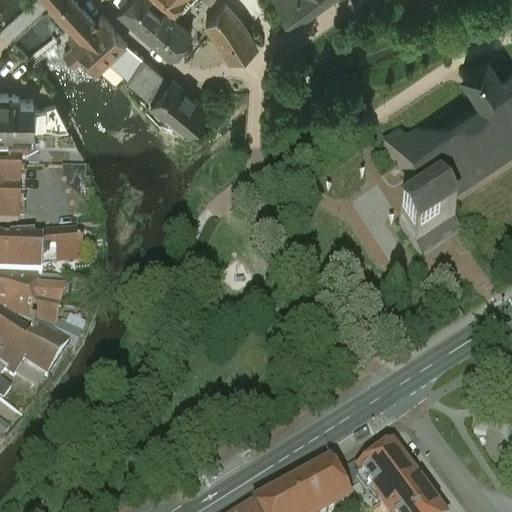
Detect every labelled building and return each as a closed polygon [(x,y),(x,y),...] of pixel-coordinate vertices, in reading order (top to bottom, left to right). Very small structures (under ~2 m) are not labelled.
[(62,0),(57,5),(55,7),(76,30),(67,37),(73,44),(68,49),(63,53),(73,64),(77,61),(84,56),(95,69),(104,61),(125,42),(102,13),(95,20),(76,0),(62,0)] [(145,0),(125,0),(118,8),(170,53),(190,31),(168,11),(165,9),(160,14),(145,1),(145,0)] [(154,0),(165,9),(168,11),(178,0),(154,0)] [(212,15),(205,22),(213,32),(229,58),(256,43),(242,21),(237,14),(224,0),(218,7),(211,15),(212,15)] [(277,0),(291,23),(305,14),(324,0),(277,0)] [(446,0),(420,0),(420,2),(419,1),(418,4),(444,10),(446,0)] [(125,42),(104,61),(129,77),(143,57),(125,42)] [(399,226),(420,258),(459,232),(446,212),(511,168),(511,81),(505,85),(486,56),(462,72),(481,101),(406,151),(399,140),(383,150),(423,210),(399,226)] [(129,77),(127,80),(142,92),(159,71),(143,57),(129,77)] [(207,108),(171,78),(150,104),(186,134),(207,108)] [(19,93),(0,93),(0,130),(33,132),(33,124),(33,109),(33,99),(19,99),(19,93)] [(55,104),(42,108),(33,109),(33,124),(59,129),(67,128),(55,104)] [(26,134),(0,133),(0,166),(19,167),(26,167),(26,134)] [(19,167),(0,166),(0,225),(0,224),(9,225),(9,224),(18,224),(19,167)] [(86,169),(62,168),(62,182),(66,182),(66,194),(70,194),(69,206),(73,206),(73,218),(80,218),(96,217),(97,205),(93,205),(93,193),(89,193),(89,181),(85,181),(86,169)] [(79,233),(55,235),(57,264),(81,262),(80,255),(79,233)] [(85,234),(82,233),(79,233),(80,255),(83,255),(85,254),(87,252),(91,254),(92,253),(93,251),(93,249),(93,246),(93,244),(92,241),(91,239),(90,237),(88,236),(85,234)] [(55,235),(0,238),(0,276),(41,278),(42,265),(57,264),(55,235)] [(42,280),(0,278),(0,308),(19,318),(35,324),(35,323),(55,327),(59,310),(36,304),(37,291),(47,294),(48,289),(58,291),(74,294),(75,284),(42,280)] [(15,323),(0,313),(0,366),(14,377),(24,362),(47,377),(68,346),(63,343),(54,338),(36,328),(32,335),(15,323)] [(36,328),(17,319),(15,323),(32,335),(36,328)] [(68,333),(59,328),(54,338),(63,343),(68,333)] [(0,380),(0,397),(3,399),(11,388),(0,380)] [(392,448),(356,474),(377,503),(413,476),(392,448)] [(328,467),(252,510),(252,511),(338,511),(350,506),(328,467)] [(439,511),(413,476),(377,503),(384,511),(439,511)]
